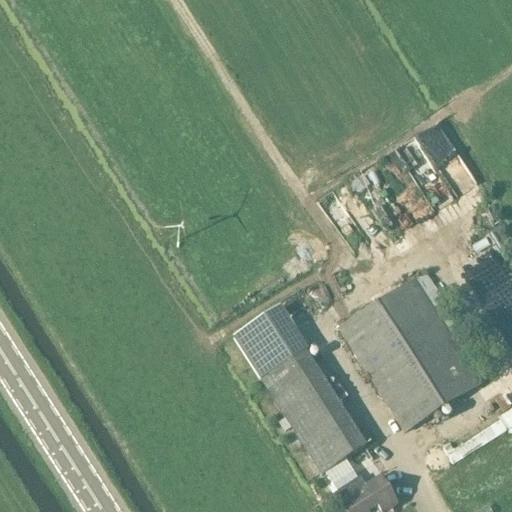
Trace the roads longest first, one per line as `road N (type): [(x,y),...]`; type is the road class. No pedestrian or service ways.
road 1 (track): [(350,270),(176,0)]
road 2 (secondary): [(102,511),(0,351)]
